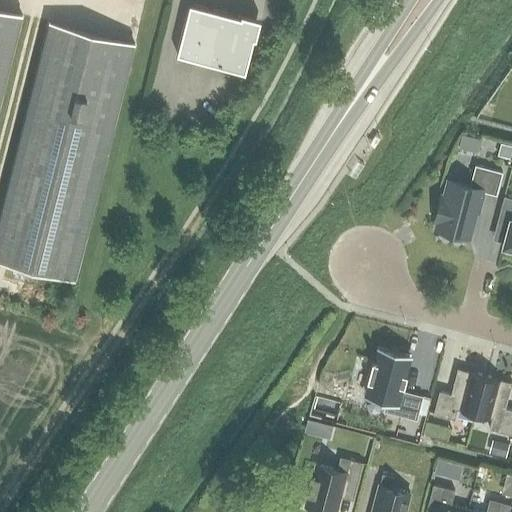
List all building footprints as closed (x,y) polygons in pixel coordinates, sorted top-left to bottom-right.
[(245,71),(253,38),(246,36),(251,19),(190,3),(177,54),(245,71)] [(0,97),(21,15),(0,9),(0,97)] [(134,43),(48,22),(0,211),(0,258),(75,277),(134,43)] [(511,146),(501,144),(498,156),(510,159),(511,152),(511,146)] [(438,220),(436,228),(469,237),(476,211),(479,212),(485,192),(497,195),(503,173),(476,165),(470,186),(449,181),(444,197),(442,197),(436,220),(438,220)] [(498,223),(508,226),(503,245),(511,247),(511,197),(505,196),(498,223)] [(384,410),(403,415),(410,391),(404,390),(413,356),(380,347),(367,394),(387,399),(384,410)] [(474,413),(484,375),(460,369),(458,368),(457,370),(451,394),(440,391),(433,414),(455,420),(458,409),(474,413)] [(490,429),(511,435),(511,430),(511,409),(505,408),(511,385),(511,384),(511,382),(510,382),(484,375),(474,413),(492,418),(490,429)] [(315,422),(309,420),(306,431),(314,434),(316,422),(317,422),(315,422)] [(433,420),(430,433),(453,439),(457,426),(433,420)] [(494,452),(506,455),(509,444),(497,441),(494,452)] [(307,495),(304,507),(322,511),(337,511),(343,488),(356,491),(363,463),(341,457),(338,470),(317,464),(314,475),(310,474),(305,495),(307,495)] [(437,459),(434,471),(447,474),(450,462),(437,459)] [(384,474),(373,511),(404,511),(409,492),(392,488),(395,477),(384,474)] [(455,489),(434,484),(427,510),(434,511),(468,511),(469,509),(451,504),(455,489)] [(509,511),(511,504),(490,499),(486,511),(481,511),(469,509),(468,511),(509,511)]
